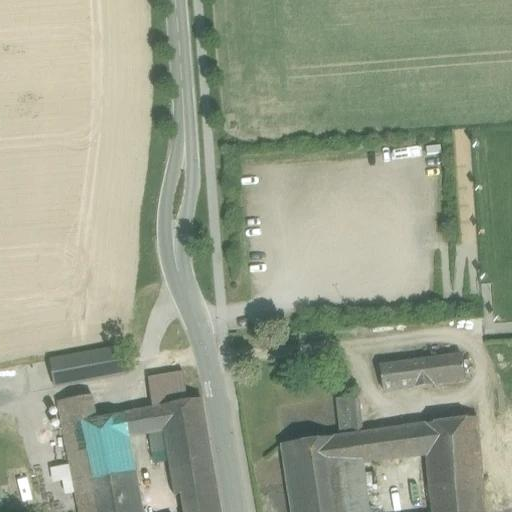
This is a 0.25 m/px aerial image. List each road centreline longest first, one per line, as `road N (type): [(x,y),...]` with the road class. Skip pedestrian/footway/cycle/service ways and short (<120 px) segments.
road 1 (unclassified): [(234,511),(207,359),(184,286)]
road 2 (unclassified): [(182,105),(164,223),(165,251),(184,286)]
road 3 (unclassified): [(184,286),(179,254),(191,159),(182,105)]
